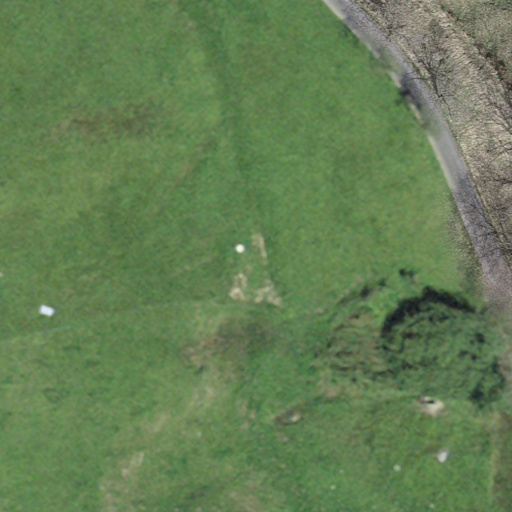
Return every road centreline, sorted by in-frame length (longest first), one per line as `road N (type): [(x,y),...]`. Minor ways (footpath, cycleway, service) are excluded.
road 1 (unclassified): [(333,0),(409,77),(511,296)]
road 2 (track): [(251,314),(256,228),(246,165),(219,55),(186,0)]
